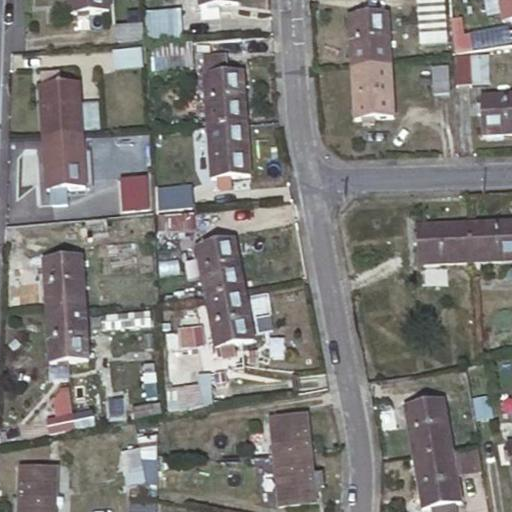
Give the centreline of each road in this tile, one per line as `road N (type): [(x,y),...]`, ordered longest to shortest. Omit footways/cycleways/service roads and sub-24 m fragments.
road 1 (residential): [(359,511),(350,388),(310,177)]
road 2 (residential): [(310,177),(511,172)]
road 3 (residential): [(310,177),(292,0)]
